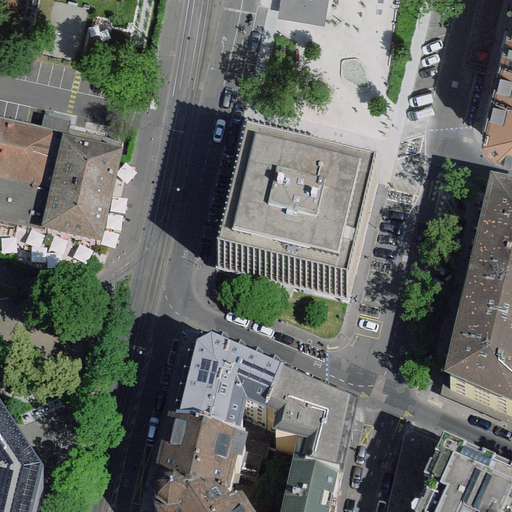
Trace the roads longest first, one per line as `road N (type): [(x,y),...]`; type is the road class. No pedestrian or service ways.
road 1 (residential): [(175,306),(242,0)]
road 2 (residential): [(442,163),(386,400)]
road 3 (residential): [(175,306),(386,400)]
road 4 (residential): [(123,511),(175,306)]
road 5 (residential): [(479,0),(442,163)]
road 6 (residential): [(511,453),(386,400)]
